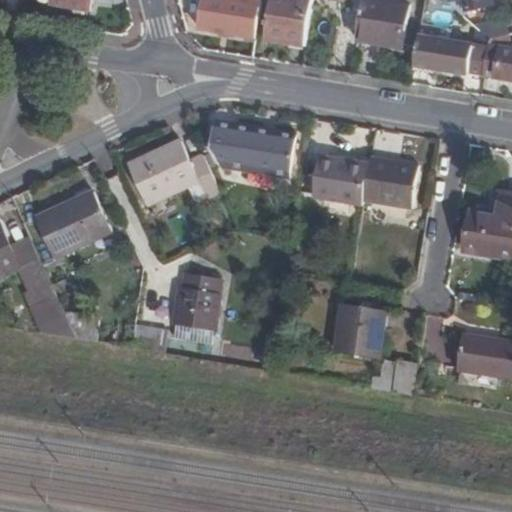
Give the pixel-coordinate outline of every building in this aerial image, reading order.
[(55,0),(55,4),(93,10),(94,0),(55,0)] [(256,26),(259,6),(228,1),(228,0),(209,0),(204,29),(249,37),(252,25),(256,26)] [(276,0),(270,41),(307,48),(315,0),(276,0)] [(381,0),(366,0),(359,41),(404,49),(412,5),(381,0)] [(467,0),(468,1),(470,10),(489,5),(488,0),(467,0)] [(511,33),(508,21),(479,28),(492,40),(509,36),(511,34),(511,33)] [(414,67),(484,80),(485,76),(490,51),(475,48),(475,47),(420,36),(414,67)] [(510,43),(509,36),(492,40),(491,45),(506,48),(510,43)] [(490,51),(485,76),(511,80),(511,49),(506,48),(491,45),(490,51)] [(263,136),(264,131),(219,124),(214,152),(228,154),(227,168),(290,179),(297,142),(263,136)] [(265,128),(264,131),(263,136),(297,142),(297,134),(265,128)] [(219,192),(204,158),(191,164),(182,143),(129,167),(147,207),(189,189),(199,184),(206,198),(219,192)] [(370,169),(372,159),(339,153),(338,161),(337,163),(370,169)] [(365,202),(370,169),(337,163),(338,161),(320,158),(313,199),(364,207),(365,202)] [(419,168),(372,159),(370,169),(365,202),(412,210),(419,168)] [(219,192),(223,199),(234,193),(228,180),(216,185),(219,192)] [(199,184),(189,189),(195,203),(206,198),(199,184)] [(37,222),(55,260),(113,234),(95,193),(37,222)] [(511,199),(501,197),(497,219),(471,216),(465,252),(511,260),(511,199)] [(27,241),(9,249),(0,230),(0,279),(19,271),(31,297),(36,308),(27,312),(38,337),(73,341),(27,241)] [(177,328),(216,333),(223,297),(221,296),(223,281),(188,275),(186,290),(183,290),(177,328)] [(31,297),(22,301),(27,312),(36,308),(31,297)] [(337,355),(378,361),(386,313),(345,306),(337,355)] [(131,351),(136,326),(77,318),(73,341),(93,345),(131,351)] [(146,327),(136,326),(131,351),(142,353),(146,327)] [(146,327),(142,353),(164,356),(168,331),(146,327)] [(458,372),(511,380),(511,344),(463,338),(458,372)] [(369,389),(391,393),(396,363),(382,361),(378,380),(371,379),(369,389)] [(391,393),(414,396),(419,364),(397,361),(396,363),(391,393)]
